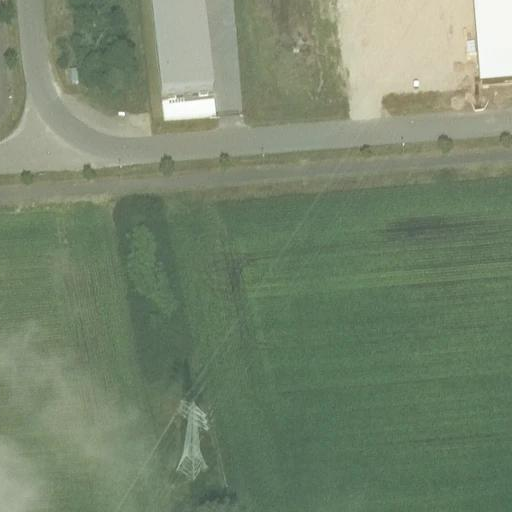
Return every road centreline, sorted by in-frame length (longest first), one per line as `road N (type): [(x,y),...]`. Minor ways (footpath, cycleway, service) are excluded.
road 1 (residential): [(511,126),(82,157)]
road 2 (residential): [(82,157),(59,139),(40,103),(30,0)]
